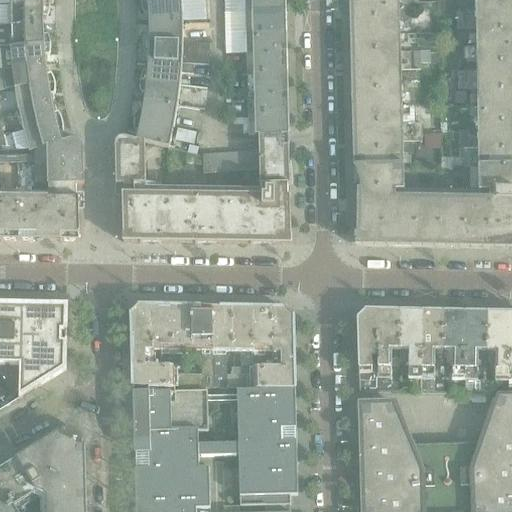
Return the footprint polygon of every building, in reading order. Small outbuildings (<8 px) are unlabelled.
[(285,11),(284,0),(244,0),(245,11),(285,11)] [(419,11),(418,0),(348,0),(349,2),(351,2),(349,20),(350,37),(400,36),(399,12),(419,11)] [(511,0),(475,0),(475,12),(456,13),(456,31),(476,30),(476,49),(511,48),(511,0)] [(182,18),(181,2),(141,4),(141,6),(142,12),(144,14),(148,14),(148,24),(182,23),(182,18)] [(47,17),(49,11),(49,6),(9,6),(9,26),(9,27),(43,26),(42,17),(47,17)] [(285,31),(285,11),(245,11),(245,32),(285,31)] [(182,44),(182,23),(148,24),(148,33),(144,33),(143,35),(141,42),(142,43),(182,44)] [(50,46),(47,35),(43,35),(43,26),(9,27),(9,28),(0,28),(0,47),(10,47),(50,46)] [(286,51),(285,31),(245,32),(246,52),(286,51)] [(420,71),(420,53),(400,54),(400,36),(350,37),(350,62),(353,62),(351,80),(351,109),(401,108),(401,72),(420,71)] [(182,61),(182,46),(182,44),(142,43),(142,48),(144,54),(148,54),(147,63),(181,66),(182,61)] [(45,64),(44,57),(49,56),(50,46),(10,47),(10,49),(0,49),(0,50),(2,69),(45,64)] [(511,48),(476,49),(476,72),(457,72),(457,90),(477,90),(477,108),(511,107),(511,48)] [(287,72),(286,51),(246,52),(246,73),(287,72)] [(179,87),(181,66),(147,63),(147,72),(142,72),(141,75),(139,81),(139,82),(179,87)] [(54,82),(52,76),(51,74),(46,74),(45,64),(2,69),(5,91),(14,90),(14,89),(54,83),(54,82)] [(287,92),(287,72),(246,73),(247,93),(287,92)] [(453,91),(453,80),(440,81),(440,91),(453,91)] [(177,108),(179,90),(179,87),(139,82),(139,87),(140,93),(145,93),(143,102),(177,108)] [(51,103),(50,96),(54,95),(55,89),(54,83),(14,89),(14,90),(16,100),(18,110),(51,103)] [(287,113),(287,92),(247,93),(247,114),(287,113)] [(175,117),(177,108),(143,102),(142,111),(138,111),(136,113),(134,119),(134,121),(173,129),(175,117)] [(62,121),(59,115),(57,112),(53,113),(51,103),(18,110),(21,127),(22,130),(62,121)] [(511,107),(477,108),(477,132),(458,132),(458,150),(478,150),(478,168),(511,168),(511,107)] [(422,143),(421,125),(402,125),(401,108),(351,109),(352,134),(354,134),(353,152),(352,152),(353,168),(403,167),(402,143),(422,143)] [(288,136),(287,113),(247,114),(248,137),(258,137),(258,147),(258,152),(288,151),(288,147),(289,146),(289,141),(288,136)] [(61,142),(58,134),(62,133),(63,127),(62,121),(22,130),(28,152),(57,143),(61,142)] [(170,145),(173,129),(134,121),(133,125),(134,131),(138,132),(136,142),(144,144),(169,150),(170,145)] [(291,246),(290,205),(290,197),(287,197),(287,187),(289,187),(288,151),(258,152),(203,156),(203,175),(228,173),(228,169),(259,167),(259,197),(135,195),(134,186),(145,186),(144,144),(136,142),(124,139),(123,138),(120,139),(117,140),(115,143),(114,147),(115,186),(114,186),(115,199),(122,199),(123,244),(291,246)] [(83,155),(83,150),(82,146),(80,143),(77,141),(73,140),(71,141),(61,143),(61,142),(57,143),(60,154),(60,163),(81,163),(81,154),(83,155)] [(0,241),(79,243),(78,211),(84,211),(83,194),(76,194),(76,186),(84,186),(84,185),(61,185),(60,163),(60,154),(57,143),(28,152),(30,152),(30,156),(0,157),(0,241)] [(81,174),(81,163),(60,163),(61,185),(84,185),(83,174),(81,174)] [(511,168),(478,168),(478,193),(489,193),(490,200),(395,198),(395,192),(404,192),(403,167),(353,168),(353,169),(354,169),(360,186),(360,191),(357,191),(356,242),(357,242),(363,247),(363,248),(369,248),(385,242),(387,248),(393,248),(409,243),(411,249),(417,249),(418,249),(433,243),(435,249),(441,249),(458,244),(459,249),(465,250),(465,249),(481,244),(483,250),(489,250),(506,244),(511,244),(511,168)] [(0,365),(19,366),(19,374),(19,400),(65,371),(66,315),(59,307),(0,305),(0,365)] [(153,369),(153,353),(152,308),(138,308),(130,315),(130,316),(132,369),(153,369)] [(173,371),(170,308),(152,308),(153,353),(159,353),(159,369),(173,371)] [(192,354),(190,309),(170,308),(173,371),(184,371),(184,354),(192,354)] [(212,390),(210,309),(190,309),(192,354),(199,355),(199,378),(200,389),(207,389),(212,390)] [(232,355),(231,309),(210,309),(212,390),(224,390),(225,378),(224,355),(232,355)] [(253,372),(252,310),(231,309),(232,355),(233,369),(240,369),(240,372),(253,372)] [(272,356),(271,310),(252,310),(253,372),(265,371),(264,356),(272,356)] [(294,372),(293,318),(285,310),(271,310),(272,356),(279,356),(280,371),(294,372)] [(377,393),(378,350),(379,312),(365,312),(365,311),(356,320),(357,320),(358,375),(359,393),(377,393)] [(399,352),(400,312),(379,312),(378,350),(377,393),(389,393),(389,381),(390,381),(391,352),(399,352)] [(421,393),(422,313),(400,312),(399,352),(409,352),(408,381),(408,393),(421,393)] [(434,382),(434,353),(442,353),(443,313),(422,313),(421,393),(434,393),(434,382)] [(463,383),(465,314),(443,313),(442,353),(452,353),(451,383),(463,383)] [(475,383),(476,353),(486,354),(486,314),(465,314),(463,383),(464,383),(465,394),(485,394),(485,390),(485,382),(475,383)] [(507,395),(508,314),(486,314),(486,354),(494,354),(494,383),(497,383),(497,387),(495,387),(495,391),(485,390),(485,394),(507,395)] [(200,389),(199,378),(173,377),(173,371),(159,369),(153,369),(132,369),(132,389),(200,389)] [(295,392),(294,372),(280,371),(265,371),(253,372),(240,372),(240,379),(225,378),(224,390),(237,390),(259,391),(295,392)] [(210,510),(209,469),(198,469),(198,458),(223,458),(238,458),(240,508),(290,507),(290,497),(297,497),(295,392),(259,391),(259,392),(237,392),(238,445),(198,446),(198,433),(208,433),(207,389),(200,389),(132,389),(135,511),(195,511),(196,510),(210,510)] [(511,511),(511,395),(507,396),(499,396),(482,444),(412,447),(395,404),(359,405),(362,511),(511,511)] [(86,511),(84,447),(81,447),(82,443),(82,439),(80,435),(76,432),(75,431),(71,430),(67,431),(63,432),(60,436),(59,433),(0,469),(0,511),(16,511),(14,508),(38,493),(45,498),(45,511),(86,511)]
